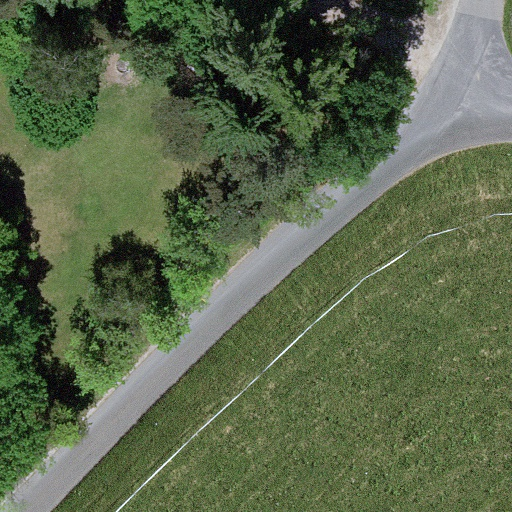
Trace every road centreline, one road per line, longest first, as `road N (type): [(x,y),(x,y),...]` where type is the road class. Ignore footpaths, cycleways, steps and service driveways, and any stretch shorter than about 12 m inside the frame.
road 1 (unclassified): [(24,511),(459,76)]
road 2 (track): [(311,0),(459,76)]
